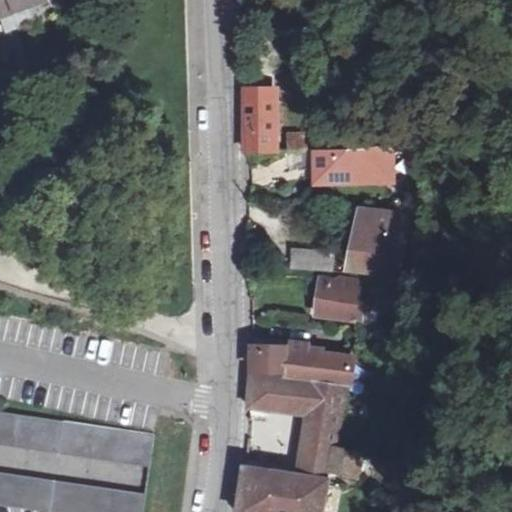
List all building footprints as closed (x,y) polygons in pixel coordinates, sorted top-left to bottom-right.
[(0,0),(0,18),(3,28),(18,23),(55,10),(51,0),(0,0)] [(246,94),(247,105),(279,103),(279,92),(246,94)] [(279,103),(247,105),(249,152),(249,156),(282,156),(279,103)] [(294,156),(320,156),(322,156),(322,143),(294,143),(294,156)] [(346,156),(322,156),(320,156),(320,188),(395,187),(395,155),(388,155),(346,156)] [(397,278),(404,279),(401,214),(349,212),(352,272),(397,278)] [(294,271),(302,272),(334,274),(336,255),(296,252),(294,271)] [(364,289),(338,288),(339,293),(323,290),(321,321),(368,325),(371,310),(382,311),(383,291),(364,289)] [(321,383),(352,389),(358,390),(364,391),(366,378),(357,375),(359,362),(331,359),(301,353),(254,352),(254,374),(254,379),(276,379),(298,380),(321,383)] [(276,379),(254,379),(254,411),(311,417),(307,445),(338,450),(352,389),(321,383),(298,380),(276,379)] [(0,406),(0,439),(156,463),(160,431),(0,406)] [(338,450),(307,445),(303,474),(334,478),(334,472),(338,450)] [(343,451),(338,450),(334,472),(361,478),(366,457),(343,451)] [(0,501),(72,511),(147,511),(150,494),(0,471),(0,501)] [(281,475),(250,471),(245,511),(326,511),(334,478),(303,474),(302,479),(286,476),(281,475)]
